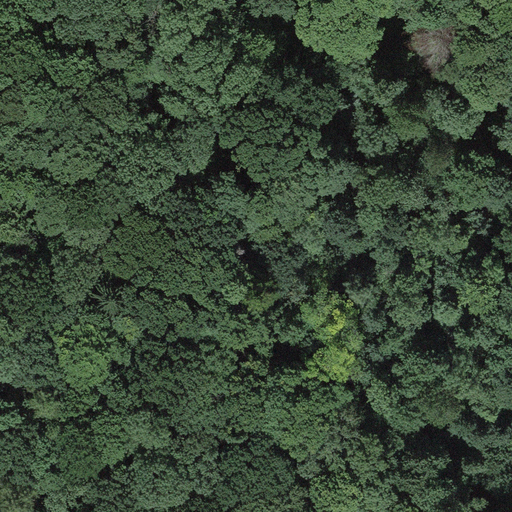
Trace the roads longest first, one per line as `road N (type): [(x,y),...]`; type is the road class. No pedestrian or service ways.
road 1 (track): [(164,511),(209,457),(269,342),(481,511)]
road 2 (track): [(269,342),(202,240),(15,0)]
